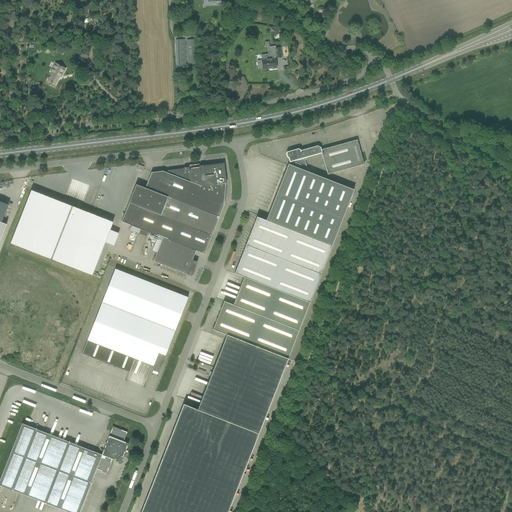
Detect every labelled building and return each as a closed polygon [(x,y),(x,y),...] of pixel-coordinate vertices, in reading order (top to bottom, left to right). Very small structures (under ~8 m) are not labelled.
[(185,39),(175,40),(177,67),(186,67),(185,39)] [(196,39),(186,40),(188,67),(197,66),(196,39)] [(275,48),(275,46),(269,47),(271,59),(261,60),(257,61),(258,69),(262,68),(263,70),(276,68),(275,58),(276,58),(275,48)] [(79,55),(76,59),(84,64),(87,59),(79,55)] [(65,68),(56,64),(54,68),(52,68),(51,71),(52,72),(50,76),(49,76),(49,77),(48,80),(49,81),(50,82),(51,82),(55,84),(59,76),(60,76),(65,68)] [(227,511),(288,359),(332,246),(354,190),(305,170),(306,166),(305,161),(306,157),(321,153),(327,174),(359,166),(364,164),(357,140),(321,150),(320,147),(317,146),(300,151),(298,150),(296,150),(295,149),(287,152),(286,153),(287,157),(288,158),(289,161),(288,164),(287,165),(267,219),(266,219),(266,220),(256,217),(235,273),(234,273),(244,277),(233,305),(223,301),(224,301),(213,329),(212,329),(227,335),(225,339),(225,340),(214,367),(214,368),(210,376),(210,377),(199,404),(199,405),(197,409),(183,404),(140,511),(227,511)] [(136,184),(128,203),(138,206),(130,225),(140,229),(138,234),(146,237),(148,232),(163,238),(153,261),(192,276),(197,261),(192,260),(196,251),(204,254),(224,205),(225,183),(224,177),(225,176),(224,174),(224,175),(223,167),(223,164),(219,164),(219,165),(205,166),(200,166),(200,168),(198,168),(198,169),(191,170),(191,169),(189,170),(189,167),(184,168),(167,170),(167,172),(163,171),(151,172),(145,188),(136,184)] [(113,222),(31,190),(10,243),(92,275),(113,222)] [(165,356),(188,297),(115,269),(82,354),(115,367),(120,353),(154,366),(152,369),(159,372),(165,356)] [(27,422),(31,424),(35,411),(31,410),(27,422)] [(114,461),(115,461),(115,460),(121,463),(123,457),(124,457),(123,456),(128,443),(123,441),(127,432),(113,427),(102,455),(22,423),(0,479),(0,485),(68,511),(79,511),(91,483),(92,483),(91,483),(96,469),(106,473),(112,459),(114,460),(114,461)]
